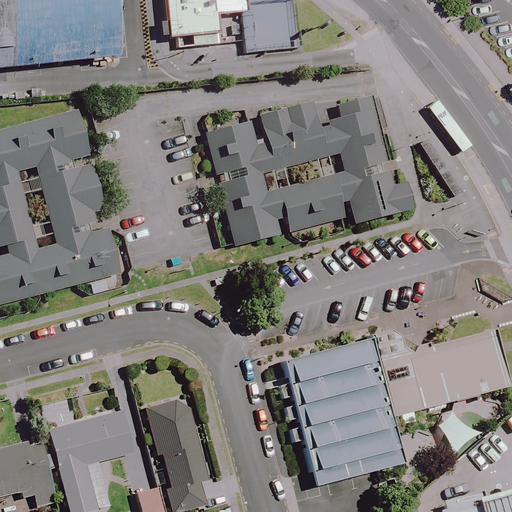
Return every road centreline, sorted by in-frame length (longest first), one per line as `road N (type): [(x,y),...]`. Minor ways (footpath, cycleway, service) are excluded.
road 1 (residential): [(0,361),(146,324),(192,328),(231,376),(266,511)]
road 2 (tertiary): [(511,168),(468,100),(378,0)]
